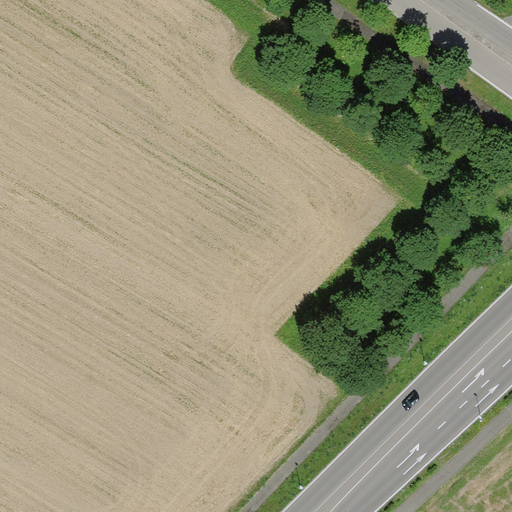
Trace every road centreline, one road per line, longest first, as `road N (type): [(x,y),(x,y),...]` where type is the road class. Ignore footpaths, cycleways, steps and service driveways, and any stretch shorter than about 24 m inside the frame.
road 1 (track): [(242,511),(511,236)]
road 2 (primary): [(511,301),(298,511)]
road 3 (track): [(511,131),(325,0)]
road 4 (primary): [(353,511),(511,359)]
road 5 (track): [(511,410),(403,511)]
road 6 (unclassified): [(403,0),(511,83)]
